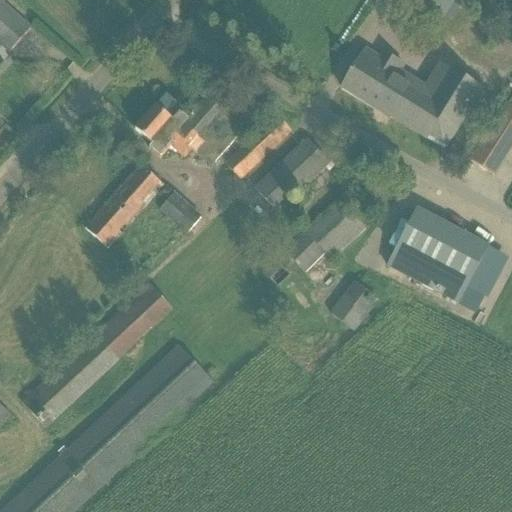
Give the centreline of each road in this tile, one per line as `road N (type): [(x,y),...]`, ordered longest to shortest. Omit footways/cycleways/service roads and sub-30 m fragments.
road 1 (unclassified): [(152,19),(511,218)]
road 2 (unclassified): [(0,193),(152,19)]
